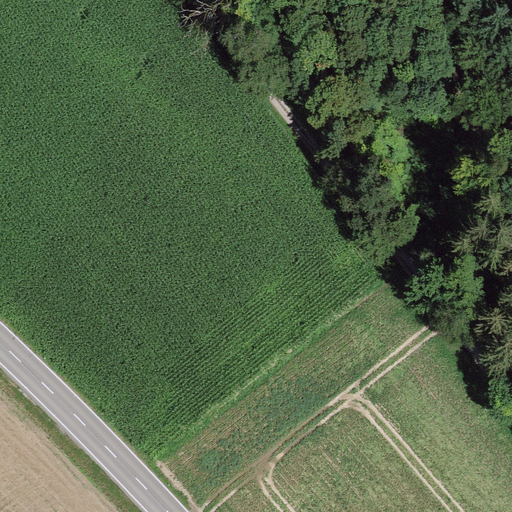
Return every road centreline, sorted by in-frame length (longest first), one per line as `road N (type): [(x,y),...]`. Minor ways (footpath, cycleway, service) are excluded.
road 1 (track): [(511,363),(239,0)]
road 2 (tertiary): [(166,511),(0,326)]
road 3 (track): [(511,160),(436,0)]
